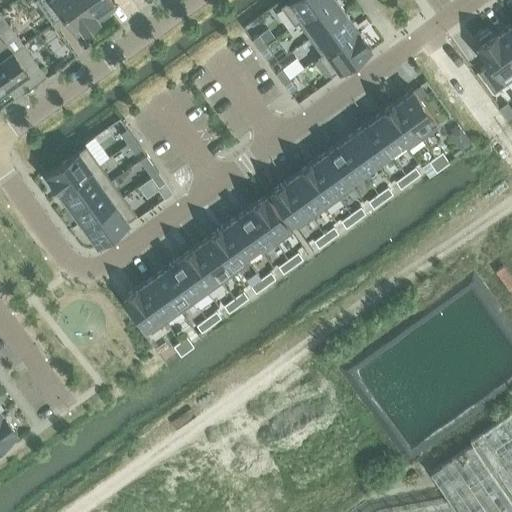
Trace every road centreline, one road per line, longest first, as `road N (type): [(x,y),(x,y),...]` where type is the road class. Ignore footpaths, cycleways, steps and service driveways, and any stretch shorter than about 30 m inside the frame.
road 1 (residential): [(0,170),(62,252),(92,269),(477,0)]
road 2 (residential): [(0,137),(189,0)]
